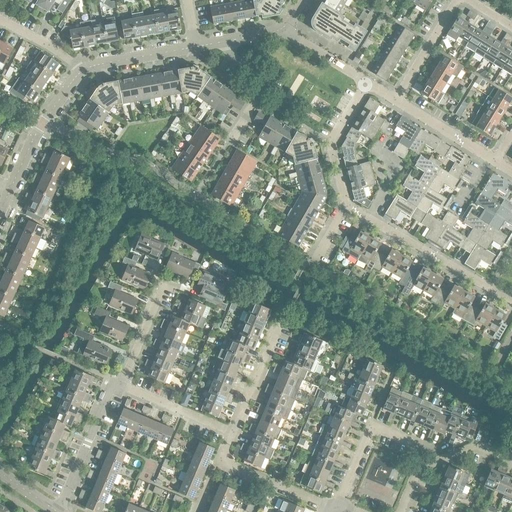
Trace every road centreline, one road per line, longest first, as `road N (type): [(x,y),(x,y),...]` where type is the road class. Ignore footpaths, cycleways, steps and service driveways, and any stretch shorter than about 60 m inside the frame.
road 1 (residential): [(511,300),(347,205)]
road 2 (residential): [(332,508),(372,424),(410,440),(420,468)]
road 3 (residential): [(57,511),(119,384)]
road 4 (residential): [(9,190),(81,69)]
road 5 (residential): [(347,205),(329,140),(366,82)]
road 6 (residential): [(229,142),(268,82),(231,60),(228,41)]
road 7 (residential): [(232,433),(281,318)]
road 8 (residential): [(232,433),(119,384)]
road 9 (residential): [(393,100),(464,0)]
road 10 (residential): [(119,384),(162,287),(176,292)]
road 11 (residential): [(497,161),(393,100)]
